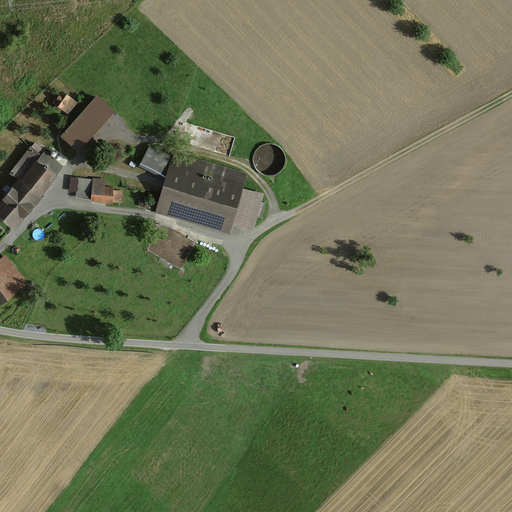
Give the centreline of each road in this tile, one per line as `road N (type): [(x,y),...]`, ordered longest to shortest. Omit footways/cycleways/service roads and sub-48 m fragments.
road 1 (unclassified): [(511,363),(0,329)]
road 2 (track): [(296,211),(511,96)]
